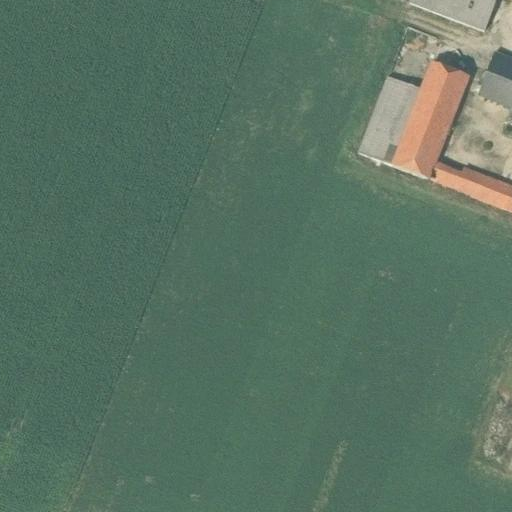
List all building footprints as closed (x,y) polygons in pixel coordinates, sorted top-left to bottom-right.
[(493,0),(407,0),(405,6),(481,34),(493,0)] [(511,102),(511,71),(490,63),(478,96),(510,108),(511,102)] [(421,92),(391,168),(425,181),(430,169),(464,80),(430,67),(421,92)] [(387,78),(357,154),(391,168),(421,92),(387,78)] [(511,194),(459,174),(457,180),(430,169),(425,181),(511,214),(511,194)]
